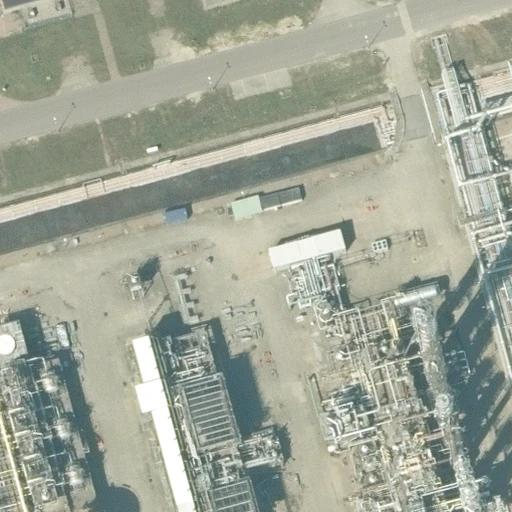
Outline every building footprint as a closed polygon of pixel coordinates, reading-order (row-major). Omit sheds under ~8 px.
[(0,0),(0,6),(2,15),(58,0),(0,0)] [(232,192),(237,207),(264,200),(259,184),(232,192)] [(511,224),(482,223),(481,257),(511,257),(511,224)] [(276,273),(346,254),(341,236),(271,255),(276,273)] [(138,404),(151,401),(176,511),(191,511),(149,327),(129,331),(139,375),(132,377),(138,404)] [(0,352),(1,353),(7,352),(11,348),(11,342),(9,337),(2,334),(0,334),(0,352)] [(344,396),(325,400),(330,427),(363,421),(360,403),(346,406),(344,396)]
